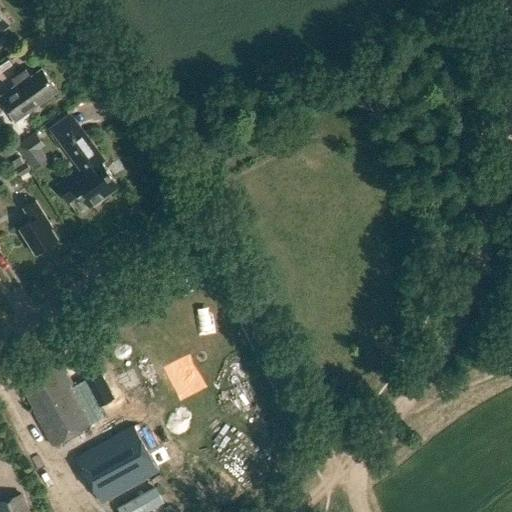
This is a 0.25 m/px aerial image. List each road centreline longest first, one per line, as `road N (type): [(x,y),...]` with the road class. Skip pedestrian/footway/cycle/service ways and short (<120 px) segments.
road 1 (residential): [(0,339),(155,244),(184,209),(171,159),(63,0)]
road 2 (track): [(184,209),(208,224),(338,470)]
road 3 (track): [(400,409),(491,214),(511,126)]
road 4 (track): [(400,409),(511,362)]
